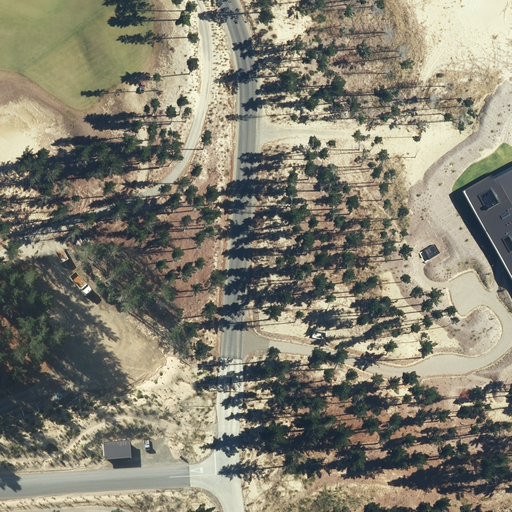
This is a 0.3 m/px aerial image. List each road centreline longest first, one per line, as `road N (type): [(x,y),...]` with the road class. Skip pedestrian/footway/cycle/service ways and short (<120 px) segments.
road 1 (unclassified): [(226,459),(243,50),(228,0)]
road 2 (unknown): [(226,459),(128,357),(0,174)]
road 3 (unclassified): [(0,472),(226,459)]
